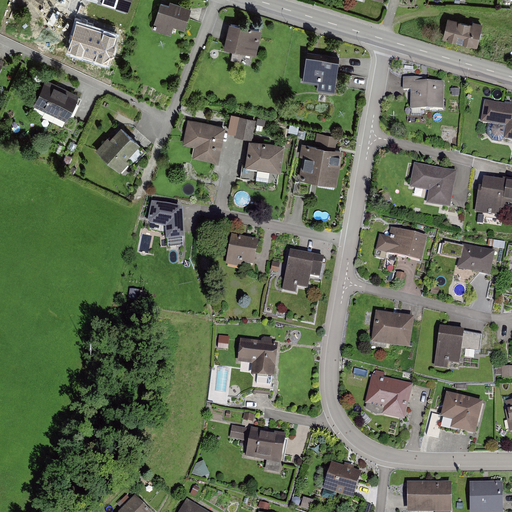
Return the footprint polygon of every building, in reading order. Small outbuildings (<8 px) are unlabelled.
[(84,0),(128,14),(132,0),(84,0)] [(170,8),(160,5),(152,32),(171,37),(173,29),(186,33),(193,9),(172,3),(170,8)] [(485,25),(450,17),(445,38),(479,47),(485,25)] [(261,30),(231,24),(226,48),(256,54),(261,30)] [(109,66),(118,37),(77,25),(68,54),(109,66)] [(340,59),(308,55),(305,82),(320,83),(319,92),(336,94),(340,59)] [(33,106),(67,121),(79,94),(46,79),(33,106)] [(424,79),(406,79),(406,91),(412,91),(412,110),(446,111),(447,84),(424,84),(424,79)] [(511,106),(486,102),(482,123),(508,127),(505,140),(511,141),(511,106)] [(256,119),(234,115),(231,133),(253,137),(256,119)] [(225,127),(189,121),(185,146),(196,148),(195,159),(219,163),(225,127)] [(106,137),(96,147),(119,170),(128,161),(125,158),(139,144),(121,126),(108,139),(106,137)] [(317,147),(306,146),(301,180),(339,185),(343,151),(337,150),(339,138),(319,135),(317,147)] [(286,146),(251,141),(247,166),(282,171),(286,146)] [(458,173),(415,165),(410,190),(431,194),(429,204),(451,208),(458,173)] [(511,183),(486,179),(481,208),(506,213),(508,205),(511,205),(511,183)] [(183,240),(185,240),(183,210),(152,203),(148,222),(150,225),(165,228),(166,241),(168,241),(183,240)] [(390,239),(382,238),(379,253),(424,263),(429,238),(392,230),(390,239)] [(259,243),(232,238),(227,266),(241,269),(242,264),(255,267),(259,243)] [(457,270),(490,277),(496,252),(462,245),(462,246),(445,243),(445,245),(443,244),(441,256),(459,259),(457,270)] [(325,259),(290,253),(284,291),(298,293),(299,288),(311,290),(312,279),(321,281),(325,259)] [(286,272),(288,258),(277,256),(274,270),(286,272)] [(417,320),(377,314),(373,343),(412,349),(417,320)] [(485,338),(440,331),(435,368),(448,369),(449,362),(462,364),(464,351),(483,353),(485,338)] [(278,345),(242,341),(240,363),(254,365),(253,374),(275,376),(278,345)] [(502,376),(502,379),(511,378),(511,366),(502,367),(502,368),(496,368),(496,377),(502,376)] [(414,386),(374,377),(368,404),(385,408),(384,414),(407,420),(414,386)] [(483,405),(449,395),(442,418),(455,422),(453,428),(475,434),(483,405)] [(246,428),(234,427),(232,438),(245,440),(246,428)] [(288,436),(254,429),(248,458),(283,464),(288,436)] [(197,461),(194,474),(206,478),(210,465),(197,461)] [(360,473),(332,464),(325,486),(353,495),(360,473)] [(453,511),(454,484),(410,482),(409,511),(453,511)] [(506,511),(505,483),(473,484),(473,511),(506,511)] [(149,511),(135,498),(121,511),(149,511)] [(205,511),(187,502),(180,511),(205,511)]
